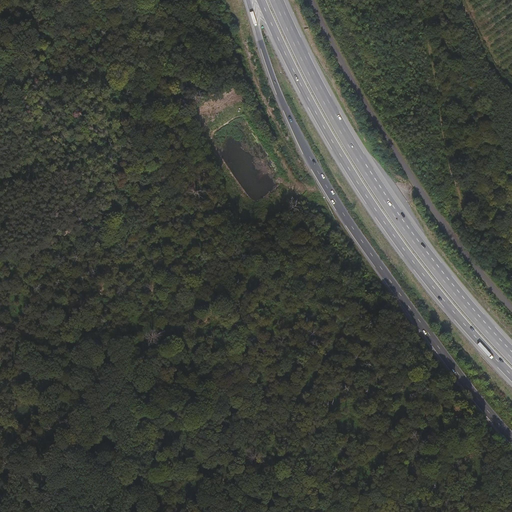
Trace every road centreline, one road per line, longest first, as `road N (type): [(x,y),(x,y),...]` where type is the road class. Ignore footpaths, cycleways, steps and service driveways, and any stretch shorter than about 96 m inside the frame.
road 1 (trunk): [(249,0),(316,168),(404,301),(511,438)]
road 2 (motorway): [(262,0),(376,211),(511,374)]
road 3 (motorway): [(511,355),(413,241),(325,100),(277,0)]
road 4 (track): [(0,320),(353,511)]
road 5 (track): [(511,307),(420,193),(314,0)]
road 6 (track): [(0,503),(236,243)]
road 7 (track): [(0,286),(143,184)]
